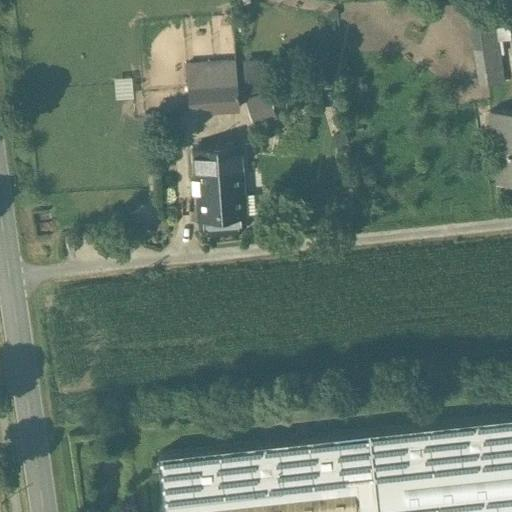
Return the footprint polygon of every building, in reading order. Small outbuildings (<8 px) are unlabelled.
[(480,85),(501,82),(493,20),(470,23),(480,85)] [(219,79),(222,108),(239,107),(236,78),(219,79)] [(222,108),(219,79),(188,82),(190,111),(222,108)] [(511,108),(490,111),(497,184),(511,182),(511,108)] [(240,145),(192,148),(197,218),(199,218),(243,215),(245,215),(240,145)] [(243,215),(199,218),(200,229),(205,234),(239,231),(244,226),(243,215)] [(511,511),(511,413),(157,452),(163,511),(511,511)]
